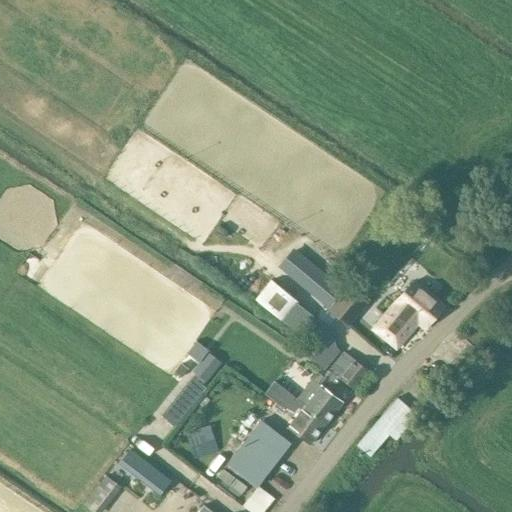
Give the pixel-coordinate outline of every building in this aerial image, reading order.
[(206,241),(236,192),(170,152),(161,166),(170,171),(162,184),(143,173),(130,195),(206,241)] [(489,220),(481,229),(494,242),(502,233),(489,220)] [(293,249),(278,267),(328,309),(343,290),(293,249)] [(29,253),(23,262),(33,269),(39,260),(29,253)] [(284,323),(300,335),(314,316),(299,305),(299,304),(271,281),(255,300),(283,323),(284,323)] [(397,303),(374,329),(396,348),(419,323),(426,329),(444,307),(414,281),(396,303),(397,303)] [(348,327),(369,303),(348,286),(328,311),(348,327)] [(315,333),(301,350),(324,368),(338,351),(315,333)] [(208,353),(209,351),(196,341),(187,354),(199,363),(208,353)] [(195,374),(192,377),(202,386),(221,363),(208,353),(193,372),(195,374)] [(317,372),(297,399),(306,406),(304,408),(326,425),(343,403),(330,393),(340,379),(353,389),(367,371),(344,353),(330,371),(328,370),(323,377),(317,372)] [(181,378),(188,369),(180,364),(174,372),(181,378)] [(161,416),(175,427),(206,388),(202,386),(192,377),(161,416)] [(274,382),(265,394),(268,397),(296,418),(289,428),(311,445),(326,425),(304,408),(306,406),(297,399),(277,384),(274,382)] [(397,398),(357,445),(370,456),(388,435),(392,437),(394,435),(397,437),(416,415),(397,398)] [(257,487),(290,445),(260,422),(228,464),(257,487)] [(135,453),(123,467),(124,467),(160,496),(171,481),(135,453)] [(92,511),(102,511),(121,488),(106,476),(83,505),(92,511)] [(257,487),(242,507),(248,511),(262,511),(273,499),(257,487)]
